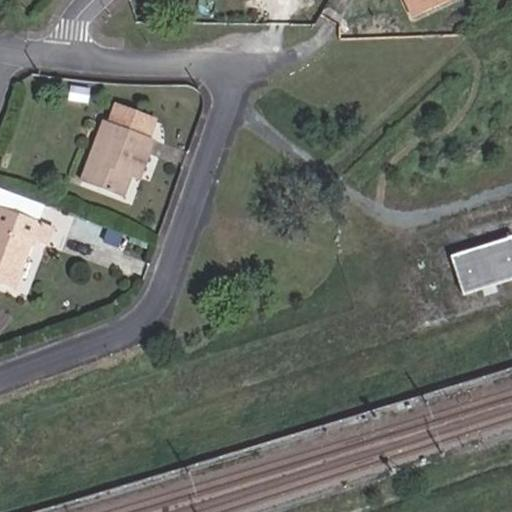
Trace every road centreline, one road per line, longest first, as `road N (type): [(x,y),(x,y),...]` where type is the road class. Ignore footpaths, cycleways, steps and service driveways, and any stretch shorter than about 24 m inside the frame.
road 1 (residential): [(0,375),(137,324),(174,285),(233,74),(60,58)]
road 2 (unknown): [(233,74),(347,22)]
